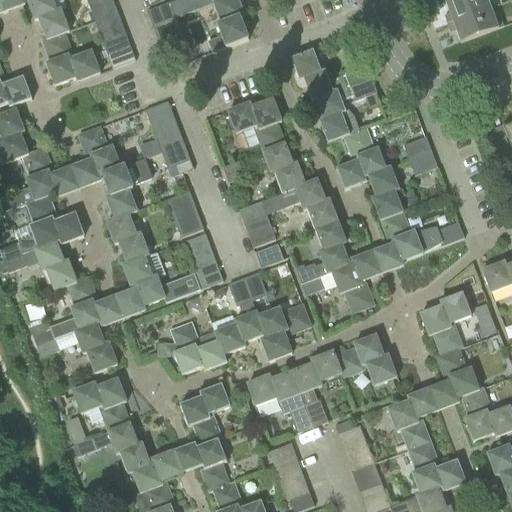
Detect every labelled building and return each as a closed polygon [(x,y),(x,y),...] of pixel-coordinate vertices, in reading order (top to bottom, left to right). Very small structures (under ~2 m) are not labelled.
[(23,4),(21,4),(19,0),(0,0),(0,16),(2,16),(24,8),(23,4)] [(60,12),(56,14),(50,0),(32,0),(26,2),(34,24),(38,22),(46,43),(68,34),(60,12)] [(85,0),(90,13),(113,4),(110,0),(85,0)] [(240,22),(244,20),(236,0),(229,0),(212,7),(220,27),(215,29),(219,39),(207,44),(212,56),(225,51),(248,43),(240,22)] [(485,0),(456,0),(445,5),(449,16),(444,18),(447,26),(489,11),(485,0)] [(94,24),(117,16),(113,4),(90,13),(94,24)] [(152,30),(175,21),(169,6),(147,15),(152,30)] [(500,21),(494,23),(489,11),(447,26),(450,35),(455,33),(460,46),(503,30),(500,21)] [(99,36),(121,27),(117,16),(94,24),(99,36)] [(179,32),(175,21),(152,30),(156,41),(179,32)] [(103,47),(125,38),(121,27),(99,36),(103,47)] [(160,51),(183,43),(179,32),(156,41),(160,51)] [(63,37),(69,35),(68,34),(46,43),(42,44),(50,65),(46,67),(54,89),(98,73),(90,53),(72,60),(63,37)] [(107,58),(130,50),(125,38),(103,47),(107,58)] [(166,67),(189,59),(183,43),(160,51),(166,67)] [(112,73),(135,64),(130,50),(107,58),(112,73)] [(325,73),(321,75),(313,54),(290,62),(299,84),(303,83),(310,103),(333,95),(371,80),(365,66),(343,74),(344,78),(329,85),(325,73)] [(1,85),(4,84),(0,71),(0,109),(7,107),(9,111),(31,103),(23,80),(2,88),(1,85)] [(354,105),(376,96),(371,80),(333,95),(310,103),(311,104),(315,103),(323,123),(318,124),(327,147),(343,141),(349,138),(359,134),(351,113),(344,116),(340,105),(352,100),(354,105)] [(277,126),(281,125),(272,103),(251,111),(249,106),(227,115),(235,137),(242,135),(248,151),(259,147),(261,154),(260,154),(261,157),(284,148),(277,126)] [(152,134),(175,125),(167,105),(145,114),(152,134)] [(0,168),(6,167),(22,161),(45,153),(44,151),(28,158),(20,137),(24,136),(17,116),(16,113),(10,115),(0,119),(0,139),(1,143),(0,143),(0,168)] [(157,146),(179,137),(175,125),(152,134),(157,146)] [(503,128),(489,133),(500,162),(511,157),(511,127),(504,130),(503,128)] [(100,130),(77,139),(86,161),(90,160),(91,163),(94,173),(98,181),(99,181),(102,179),(120,172),(137,166),(136,164),(119,170),(111,149),(107,150),(107,149),(100,130)] [(377,150),(373,152),(365,132),(359,135),(359,134),(349,138),(343,141),(351,162),(355,161),(356,164),(335,172),(344,194),(366,186),(364,181),(368,180),(383,173),(391,170),(390,170),(385,172),(377,150)] [(161,156),(183,148),(179,137),(157,146),(161,156)] [(407,164),(431,155),(425,141),(402,149),(407,164)] [(174,169),(189,163),(183,148),(161,156),(170,181),(177,179),(174,169)] [(296,167),(292,168),(284,148),(261,157),(269,179),(274,177),(282,197),(305,189),(304,188),(296,167)] [(49,175),(52,174),(45,153),(22,161),(29,181),(25,183),(28,191),(0,201),(0,217),(25,207),(25,208),(34,204),(48,200),(57,196),(49,175)] [(413,180),(437,171),(431,155),(407,164),(413,180)] [(120,172),(102,179),(110,200),(106,201),(114,223),(105,226),(106,227),(127,219),(136,215),(128,194),(133,192),(132,190),(152,182),(145,163),(144,163),(137,166),(120,172)] [(177,179),(193,173),(189,163),(174,169),(177,179)] [(228,186),(249,177),(244,163),(223,171),(228,186)] [(394,195),(399,193),(391,170),(383,173),(368,180),(375,201),(371,202),(379,224),(402,216),(394,195)] [(184,183),(178,186),(182,198),(188,195),(184,183)] [(329,203),(325,205),(317,183),(304,188),(305,189),(282,197),(282,198),(295,193),(303,214),(307,212),(315,234),(337,225),(329,203)] [(170,215),(193,207),(188,195),(182,198),(166,204),(170,215)] [(56,221),(50,205),(48,200),(34,204),(25,208),(32,225),(27,227),(32,241),(17,246),(0,252),(0,260),(1,263),(0,263),(0,267),(38,253),(56,245),(60,244),(52,222),(56,221)] [(242,226),(265,217),(260,205),(238,214),(242,226)] [(174,227),(197,218),(193,207),(170,215),(174,227)] [(128,219),(136,216),(136,215),(127,219),(106,227),(114,248),(118,247),(126,267),(121,268),(122,270),(143,262),(149,260),(140,237),(136,238),(128,219)] [(414,233),(410,235),(402,216),(379,224),(388,246),(391,244),(393,247),(399,266),(401,265),(422,257),(422,256),(439,247),(440,250),(463,241),(457,226),(437,234),(435,230),(415,236),(414,233)] [(246,236),(269,228),(265,217),(242,226),(246,236)] [(180,242),(203,233),(197,218),(174,227),(180,242)] [(341,248),(345,247),(337,225),(315,234),(322,254),(317,256),(321,267),(315,269),(314,267),(303,271),(303,269),(295,272),(301,288),(319,281),(331,276),(349,268),(341,248)] [(253,252),(275,243),(269,228),(246,236),(253,252)] [(186,258),(208,249),(204,237),(181,246),(186,258)] [(68,264),(64,266),(56,245),(38,253),(0,267),(0,279),(26,269),(26,271),(38,266),(41,275),(45,274),(53,295),(66,290),(66,291),(89,283),(88,281),(76,285),(68,264)] [(401,265),(399,266),(393,247),(379,253),(350,263),(352,267),(353,267),(360,285),(388,275),(402,269),(401,265)] [(259,272),(282,264),(276,248),(253,257),(259,272)] [(190,269),(213,260),(208,249),(186,258),(190,269)] [(143,262),(122,270),(130,291),(134,289),(135,292),(142,310),(143,310),(160,303),(163,302),(165,307),(199,294),(193,277),(160,290),(156,281),(155,280),(152,281),(144,262),(149,260),(143,262)] [(199,294),(222,285),(213,260),(190,269),(193,277),(199,294)] [(511,266),(505,269),(504,265),(482,274),(490,295),(511,287),(511,291),(511,266)] [(361,288),(360,285),(353,267),(352,267),(349,268),(331,276),(339,299),(343,297),(351,318),(374,309),(365,287),(361,288)] [(252,305),(266,299),(257,276),(243,282),(252,305)] [(306,301),(323,294),(319,281),(301,288),(306,301)] [(251,306),(252,305),(243,282),(226,288),(239,320),(231,324),(233,328),(214,335),(217,346),(224,363),(225,362),(223,358),(245,350),(243,346),(263,338),(264,342),(265,343),(266,343),(257,319),(256,319),(251,306)] [(93,305),(97,303),(89,283),(66,291),(74,311),(69,312),(74,324),(31,339),(36,351),(74,337),(96,328),(101,326),(93,305)] [(212,302),(225,297),(223,291),(209,296),(212,302)] [(470,320),(463,301),(462,297),(446,303),(439,305),(441,310),(419,318),(428,340),(432,338),(440,359),(456,353),(460,351),(451,327),(470,320)] [(310,330),(303,312),(302,307),(280,316),(278,310),(257,319),(266,343),(265,343),(264,342),(260,343),(269,365),(291,357),(283,336),(286,335),(288,339),(310,330)] [(215,345),(201,351),(191,325),(169,333),(177,355),(173,356),(181,379),(203,371),(204,375),(226,366),(225,362),(224,363),(217,346),(214,335),(212,336),(215,345)] [(108,346),(104,348),(96,328),(74,337),(36,351),(40,363),(78,349),(82,357),(86,356),(94,377),(117,369),(108,346)] [(387,359),(383,360),(375,339),(353,347),(354,351),(334,359),(333,355),(331,356),(340,378),(341,382),(361,375),(360,371),(365,369),(373,390),(396,381),(387,359)] [(468,369),(463,371),(456,353),(440,359),(436,360),(444,383),(448,381),(449,384),(433,390),(428,392),(434,409),(436,415),(442,413),(459,406),(457,402),(460,401),(477,394),(468,369)] [(341,382),(340,378),(331,356),(310,363),(312,367),(290,376),(311,431),(327,425),(319,403),(316,404),(312,394),(322,390),(320,386),(340,379),(341,382)] [(269,379),(246,388),(253,406),(255,411),(276,404),(277,407),(278,406),(283,417),(288,415),(295,436),(311,431),(290,376),(270,383),(269,379)] [(121,407),(126,405),(117,383),(96,391),(95,386),(71,394),(80,418),(98,411),(107,436),(129,428),(121,407)] [(230,410),(223,392),(221,388),(199,396),(200,400),(179,408),(187,431),(191,429),(199,449),(217,443),(221,442),(211,418),(230,410)] [(482,394),(478,396),(477,394),(460,401),(468,421),(464,423),(472,445),(492,438),(494,443),(511,435),(511,419),(508,410),(490,416),(482,394)] [(391,411),(385,413),(394,435),(394,436),(399,435),(403,446),(406,454),(429,445),(422,424),(418,425),(417,422),(410,404),(408,405),(391,411)] [(141,447),(137,448),(129,428),(107,436),(72,449),(77,461),(111,448),(115,458),(119,456),(126,477),(130,476),(131,477),(132,476),(149,468),(141,447)] [(342,453),(365,445),(359,430),(336,438),(342,453)] [(217,444),(221,442),(217,443),(199,449),(195,451),(203,472),(199,474),(207,496),(212,495),(229,487),(233,486),(233,485),(229,487),(220,466),(226,464),(217,444)] [(346,464),(368,455),(365,445),(342,453),(346,464)] [(434,469),(438,468),(429,445),(406,454),(414,475),(409,477),(417,497),(413,499),(413,500),(419,498),(438,492),(442,490),(434,469)] [(272,471),(296,462),(290,447),(267,456),(272,471)] [(511,462),(508,449),(486,457),(495,480),(499,478),(507,499),(511,496),(511,462)] [(350,475),(373,467),(368,455),(346,464),(350,475)] [(277,482),(300,473),(296,462),(272,471),(277,482)] [(162,488),(161,485),(154,466),(149,468),(132,476),(131,477),(138,497),(131,499),(135,511),(165,511),(170,510),(174,509),(166,486),(162,488)] [(358,496),(380,487),(373,467),(350,475),(358,496)] [(281,493),(304,484),(300,473),(277,482),(281,493)] [(93,504),(113,496),(108,484),(88,492),(93,504)] [(285,505),(308,496),(304,484),(281,493),(285,505)] [(263,511),(260,504),(243,510),(233,486),(229,487),(212,495),(218,511),(263,511)] [(362,508),(385,499),(380,487),(358,496),(362,508)] [(450,511),(446,511),(445,511),(438,492),(419,498),(413,500),(388,509),(389,511),(450,511)] [(291,511),(305,511),(313,509),(308,496),(285,505),(288,504),(291,511)] [(363,511),(381,511),(388,509),(385,499),(362,508),(363,511)]
